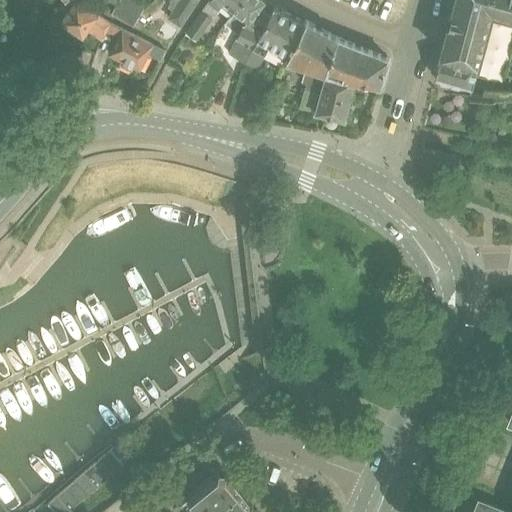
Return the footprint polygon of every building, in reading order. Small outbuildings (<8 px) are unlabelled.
[(90,24),(103,34),(106,29),(111,21),(79,0),(64,0),(60,4),(66,12),(62,19),(83,34),(90,24)] [(171,0),(168,5),(173,8),(168,16),(180,25),(196,0),(171,0)] [(242,0),(207,0),(202,7),(185,30),(194,37),(213,14),(219,20),(229,8),(234,12),(236,8),(242,0)] [(242,0),(236,8),(246,16),(237,35),(242,37),(234,55),(245,61),(271,12),(261,4),(263,0),(242,0)] [(511,0),(454,0),(452,9),(451,9),(447,22),(448,23),(440,53),(441,53),(441,55),(477,65),(477,64),(493,9),(510,14),(507,26),(511,27),(511,53),(507,73),(511,73),(511,0)] [(269,42),(289,53),(290,53),(305,20),(274,5),(271,11),(271,12),(245,61),(257,66),(269,42)] [(305,20),(290,53),(287,59),(307,66),(303,82),(306,83),(300,106),(315,110),(324,78),(339,37),(306,20),(306,21),(305,20)] [(111,21),(106,29),(118,35),(110,52),(139,68),(152,42),(111,21)] [(173,37),(177,31),(165,23),(157,35),(165,40),(166,40),(172,38),(173,37)] [(339,37),(324,78),(344,83),(342,91),(351,94),(354,81),(379,84),(389,57),(339,37)] [(149,55),(159,60),(164,49),(154,44),(149,55)] [(439,61),(435,76),(471,86),(477,65),(441,55),(439,61)] [(324,78),(315,110),(344,117),(351,94),(342,91),(344,83),(324,78)] [(511,511),(511,417),(511,421),(511,422),(511,511),(480,499),(474,511),(511,511)] [(66,511),(123,464),(109,449),(37,511),(66,511)] [(221,470),(182,500),(190,511),(188,511),(213,511),(242,489),(228,471),(221,470)] [(242,489),(213,511),(257,511),(260,511),(242,489)]
